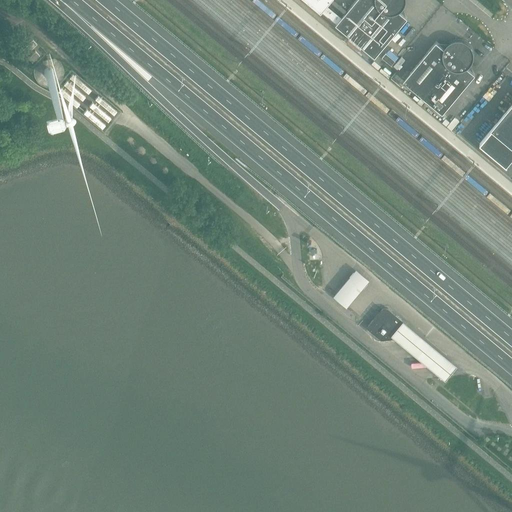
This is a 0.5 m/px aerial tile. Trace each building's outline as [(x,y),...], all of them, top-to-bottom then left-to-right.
[(331,0),(305,0),(321,12),(322,12),(327,5),(328,4),(331,0)] [(355,0),(342,17),(336,24),(335,25),(375,57),(407,18),(403,14),(401,9),(403,8),(404,5),(405,3),(406,0),(405,0),(355,0)] [(342,17),(327,5),(322,12),(336,24),(342,17)] [(442,114),(475,74),(470,70),(469,66),(471,64),(472,62),(473,59),(474,57),(474,54),(473,52),(473,49),(472,47),(470,44),(468,43),(466,41),(464,40),(461,39),(458,39),(456,39),(453,40),(451,41),(449,42),(447,44),(445,46),(440,45),(436,42),(403,81),(442,114)] [(29,51),(25,47),(21,51),(25,55),(29,51)] [(32,62),(39,55),(35,51),(28,58),(32,62)] [(89,90),(73,76),(69,81),(86,95),(89,90)] [(83,98),(66,84),(62,89),(79,103),(83,98)] [(116,112),(99,98),(95,103),(112,117),(116,112)] [(511,104),(494,127),(509,140),(511,142),(511,104)] [(109,120),(92,106),(89,111),(105,125),(109,120)] [(143,135),(126,121),(122,125),(139,140),(143,135)] [(136,143),(120,129),(116,133),(132,147),(136,143)] [(169,157),(153,143),(149,148),(166,162),(169,157)] [(163,165),(146,151),(142,156),(159,170),(163,165)] [(334,295),(347,306),(370,278),(357,267),(334,295)] [(405,322),(392,312),(388,308),(382,309),(366,327),(381,339),(391,339),(405,322)] [(402,325),(391,339),(446,382),(458,367),(405,322),(402,325)]
